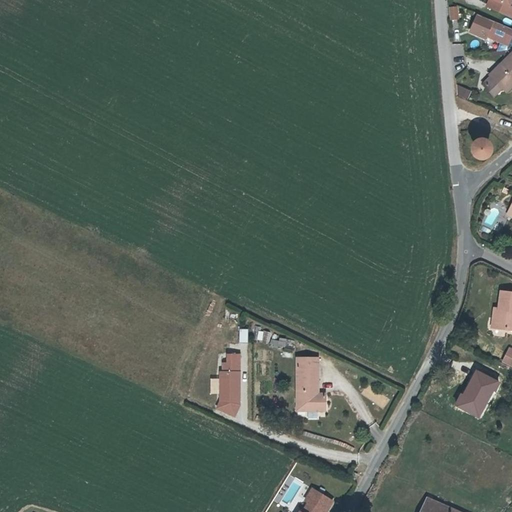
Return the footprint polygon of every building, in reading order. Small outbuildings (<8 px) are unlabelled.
[(489,0),(487,6),(511,17),(511,15),(511,6),(509,6),(511,0),(489,0)] [(457,6),(448,7),(448,20),(458,20),(457,6)] [(508,44),(511,33),(511,29),(477,14),(470,32),(485,38),(487,35),(508,44)] [(511,53),(489,76),(492,79),(502,90),(511,79),(511,53)] [(492,79),(484,86),(494,98),(502,90),(492,79)] [(505,94),(511,87),(511,79),(502,90),(505,94)] [(458,86),(455,94),(467,99),(471,91),(458,86)] [(494,113),(488,110),(485,116),(492,118),(494,113)] [(479,163),(484,160),(487,155),(486,149),(483,144),(478,142),(472,142),(467,145),(464,151),(465,156),(468,161),(473,164),(479,163)] [(496,309),(495,317),(499,318),(497,328),(511,330),(511,292),(502,291),(500,308),(496,309)] [(285,338),(270,339),(270,346),(285,346),(285,338)] [(299,360),(297,406),(306,407),(305,413),(323,414),(325,397),(314,396),(314,392),(317,392),(319,361),(299,360)] [(456,405),(478,416),(491,388),(495,389),(499,381),(475,369),(467,386),(470,388),(466,396),(460,393),(456,405)] [(405,505),(413,509),(421,495),(412,490),(405,505)] [(330,511),(335,504),(315,492),(308,503),(311,505),(307,511),(330,511)] [(460,511),(428,498),(421,511),(460,511)]
